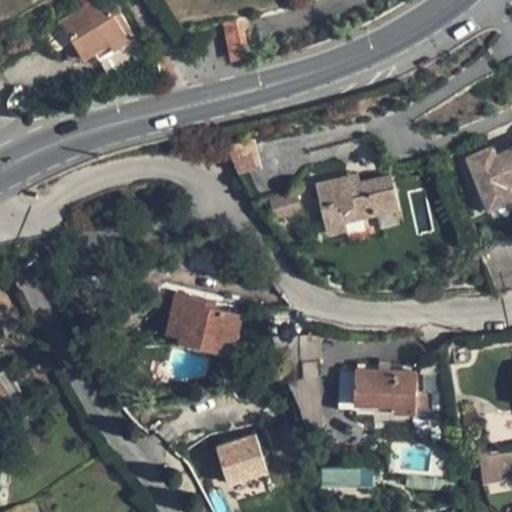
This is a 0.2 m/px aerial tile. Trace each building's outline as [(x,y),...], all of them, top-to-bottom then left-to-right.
[(105,0),(97,0),(39,35),(52,55),(63,47),(72,42),(83,59),(95,52),(109,77),(113,75),(131,65),(141,59),(105,0)] [(246,35),(242,17),(221,21),(225,39),(230,62),(250,58),(246,35)] [(72,42),(63,47),(74,65),(83,59),(72,42)] [(141,59),(131,65),(138,78),(141,83),(159,73),(148,55),(141,59)] [(131,65),(113,75),(121,88),(138,78),(131,65)] [(254,142),(228,147),(237,168),(258,165),(254,142)] [(511,192),(497,157),(492,147),(469,158),(484,192),(491,209),(511,200),(511,199),(511,192)] [(511,149),(497,157),(511,192),(511,149)] [(359,183),(357,174),(349,177),(352,185),(359,183)] [(398,209),(390,175),(359,183),(352,185),(349,177),(317,184),(329,233),(346,229),(344,222),(398,209)] [(484,192),(476,195),(484,212),(491,209),(484,192)] [(204,305),(205,300),(175,292),(166,332),(181,336),(179,341),(233,353),(242,315),(204,305)] [(300,335),(276,336),(277,364),(293,364),(302,364),(302,361),(300,335)] [(293,364),(294,379),(318,378),(317,360),(302,361),(302,364),(293,364)] [(415,372),(339,368),(338,409),(354,409),(355,404),(376,405),(374,422),(415,419),(418,421),(417,431),(434,431),(435,420),(432,420),(431,393),(430,392),(415,391),(415,372)] [(322,402),(318,378),(294,379),(288,379),(290,388),(296,400),(301,411),(304,423),(305,426),(324,424),(322,402)] [(277,473),(262,436),(207,456),(219,492),(277,473)] [(511,478),(511,450),(479,457),(483,483),(511,478)] [(320,469),(321,487),(372,485),(371,467),(320,469)] [(38,511),(33,500),(6,510),(6,511),(38,511)]
